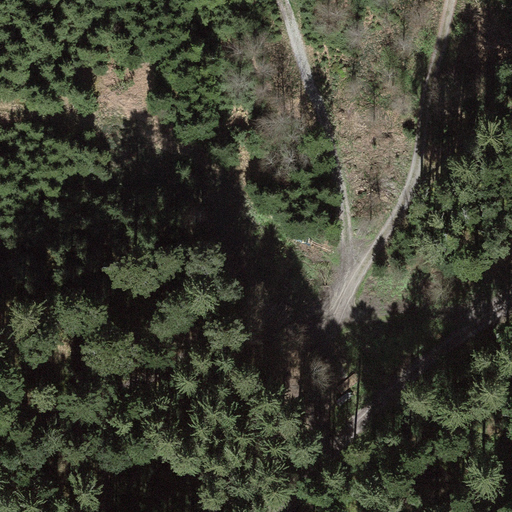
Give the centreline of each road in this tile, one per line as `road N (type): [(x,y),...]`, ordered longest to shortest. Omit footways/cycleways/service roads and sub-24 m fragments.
road 1 (track): [(326,336),(292,181),(196,79),(26,0)]
road 2 (track): [(0,507),(197,388),(326,336)]
road 3 (track): [(326,336),(421,159),(447,0)]
road 4 (track): [(288,511),(400,384),(511,306)]
road 5 (track): [(325,465),(326,336)]
